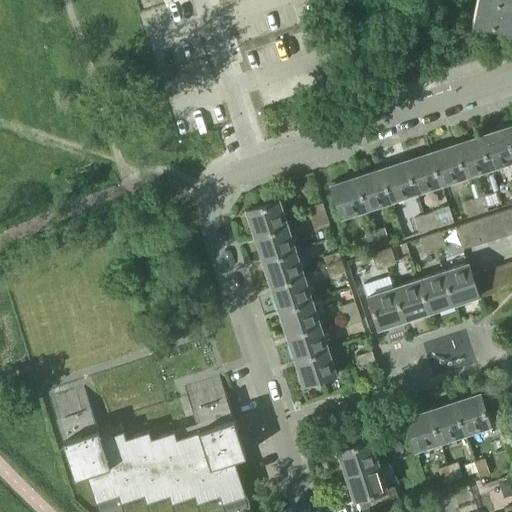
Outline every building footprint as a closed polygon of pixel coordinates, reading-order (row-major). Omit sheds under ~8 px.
[(511,0),(480,0),(478,15),(511,21),(511,0)] [(511,150),(504,125),(480,133),(492,168),(511,161),(511,150)] [(480,133),(455,141),(467,176),(492,168),(480,133)] [(455,141),(431,149),(442,184),(467,176),(455,141)] [(431,149),(406,157),(417,192),(442,184),(431,149)] [(406,157),(381,165),(392,200),(417,192),(406,157)] [(381,165),(356,173),(367,208),(392,200),(381,165)] [(342,217),(367,208),(356,173),(331,182),(342,217)] [(488,209),(483,194),(473,197),(478,213),(488,209)] [(468,216),(478,213),(473,197),(463,201),(468,216)] [(244,210),(253,236),(288,224),(279,198),(244,210)] [(311,216),(326,211),(323,201),(308,206),(311,216)] [(511,208),(501,211),(508,234),(511,232),(511,208)] [(314,226),(328,221),(330,221),(326,211),(311,216),(314,226)] [(439,225),(434,211),(424,214),(429,229),(439,225)] [(501,211),(490,215),(497,238),(508,234),(501,211)] [(419,232),(429,229),(424,214),(414,217),(419,232)] [(490,215),(479,218),(487,241),(497,238),(490,215)] [(487,241),(479,218),(468,222),(476,245),(487,241)] [(468,222),(456,226),(464,249),(476,245),(468,222)] [(296,250),(288,224),(253,236),(261,262),(296,250)] [(390,242),(389,241),(385,227),(375,230),(380,245),(390,242)] [(370,248),(380,245),(375,230),(365,233),(370,248)] [(440,230),(431,233),(436,248),(445,245),(440,230)] [(436,248),(431,233),(421,236),(426,252),(436,248)] [(396,261),(391,246),(381,249),(386,265),(396,261)] [(386,265),(381,249),(371,253),(376,268),(386,265)] [(261,262),(269,285),(304,274),(296,250),(261,262)] [(327,265),(342,260),(339,251),(324,256),(327,265)] [(346,270),(342,260),(327,265),(330,275),(346,270)] [(441,271),(452,306),(479,297),(471,275),(467,262),(441,271)] [(511,281),(506,263),(494,267),(502,289),(511,285),(511,281)] [(494,267),(483,271),(490,293),(502,289),(494,267)] [(441,271),(417,279),(428,314),(452,306),(441,271)] [(479,297),(490,293),(483,271),(471,275),(479,297)] [(269,285),(277,311),(312,299),(304,274),(269,285)] [(417,279),(393,286),(404,322),(428,314),(417,279)] [(380,330),(404,322),(393,286),(368,295),(380,330)] [(277,311),(285,335),(320,323),(312,299),(277,311)] [(344,315),(359,310),(355,301),(341,305),(344,315)] [(362,320),(359,310),(344,315),(347,325),(362,320)] [(285,335),(293,360),(328,349),(320,323),(285,335)] [(336,373),(328,349),(293,360),(301,385),(336,373)] [(372,350),(370,350),(356,355),(360,365),(375,360),(372,350)] [(149,429),(126,436),(124,429),(101,436),(84,385),(49,397),(71,464),(75,476),(86,472),(95,500),(118,493),(121,500),(143,493),(146,501),(169,493),(171,501),(194,493),(197,501),(219,494),(222,501),(246,494),(234,458),(246,454),(242,442),(220,375),(219,375),(184,386),(198,429),(177,436),(174,429),(151,436),(149,429)] [(480,389),(454,397),(466,433),(492,425),(480,389)] [(454,397),(429,406),(441,441),(466,433),(454,397)] [(416,450),(441,441),(429,406),(404,414),(416,450)] [(344,474),(378,463),(370,439),(378,437),(374,424),(345,434),(350,446),(336,451),(344,474)] [(493,480),(486,457),(476,460),(483,483),(493,480)] [(453,479),(463,476),(458,461),(448,464),(453,479)] [(387,489),(378,463),(344,474),(352,500),(366,495),(370,508),(398,498),(394,486),(387,489)] [(453,479),(448,464),(439,468),(444,483),(453,479)]
